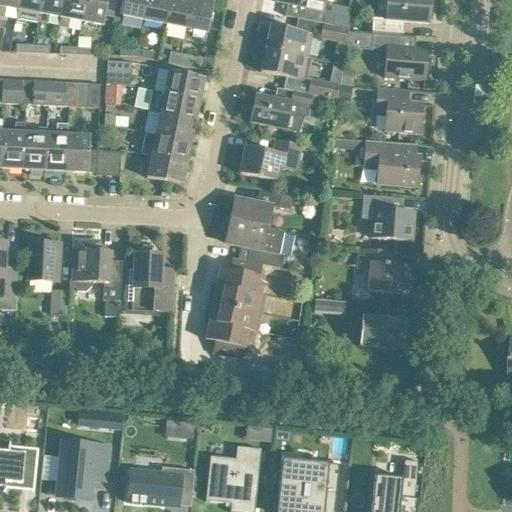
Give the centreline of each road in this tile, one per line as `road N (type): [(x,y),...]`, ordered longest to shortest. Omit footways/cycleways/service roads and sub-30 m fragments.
road 1 (tertiary): [(485,0),(478,91),(455,154),(450,241),(457,258)]
road 2 (residential): [(197,218),(248,0)]
road 3 (residential): [(197,218),(0,210)]
